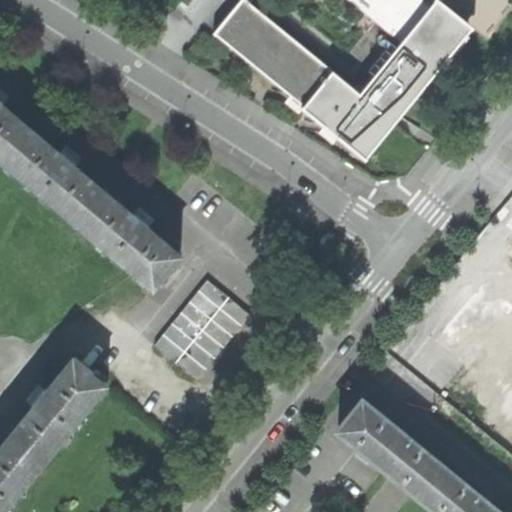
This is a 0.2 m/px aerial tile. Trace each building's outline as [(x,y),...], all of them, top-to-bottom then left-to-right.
[(365,158),(437,69),(417,53),(401,40),(358,93),(244,0),(239,0),(213,32),(298,101),(302,104),(301,106),(333,132),(365,158)] [(352,0),(401,40),(417,53),(445,19),(465,35),(471,27),(437,0),(434,0),(429,6),(421,0),(352,0)] [(467,37),(465,35),(445,19),(417,53),(437,69),(440,71),(467,37)] [(0,156),(153,284),(181,251),(164,236),(161,239),(144,225),(153,216),(145,210),(138,204),(130,212),(70,164),(78,154),(71,148),(64,143),(55,151),(0,105),(0,101),(6,95),(0,89),(0,156)] [(155,341),(198,375),(250,310),(207,275),(155,341)] [(0,511),(107,380),(75,353),(59,372),(63,375),(50,391),(40,383),(33,392),(28,398),(37,406),(0,452),(0,511)] [(341,426),(421,492),(446,461),(412,433),(414,430),(408,425),(403,421),(401,425),(366,396),(341,426)] [(421,492),(446,511),(510,511),(494,498),(497,495),(491,489),(486,486),(483,491),(446,461),(421,492)]
